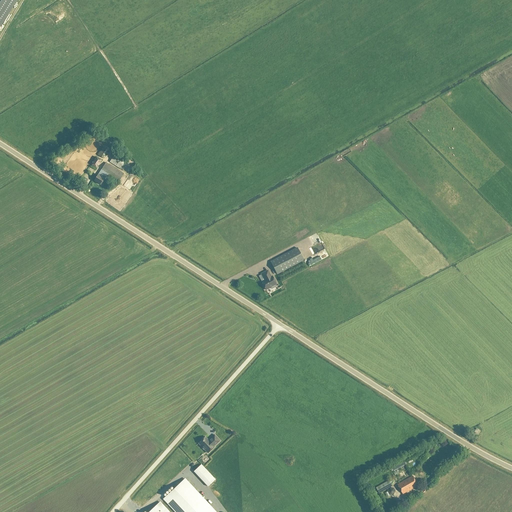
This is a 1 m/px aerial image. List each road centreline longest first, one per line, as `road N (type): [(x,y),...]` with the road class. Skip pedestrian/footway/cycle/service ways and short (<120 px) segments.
road 1 (unclassified): [(279,324),(0,143)]
road 2 (unclassified): [(511,468),(279,324)]
road 3 (unclassified): [(113,511),(279,324)]
